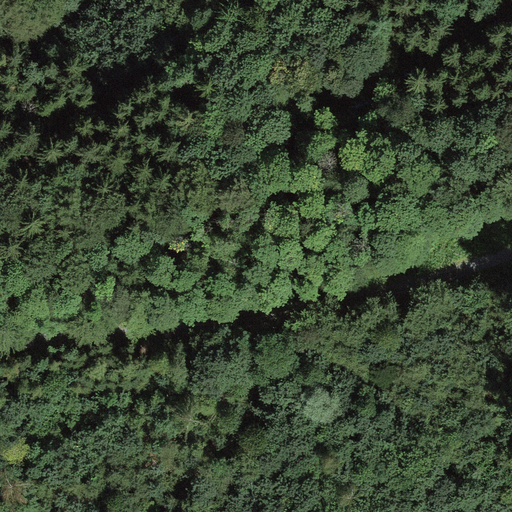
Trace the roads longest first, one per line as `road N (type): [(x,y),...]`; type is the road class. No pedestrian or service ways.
road 1 (track): [(0,347),(304,309),(511,249)]
road 2 (track): [(493,511),(429,442),(324,360),(227,319)]
